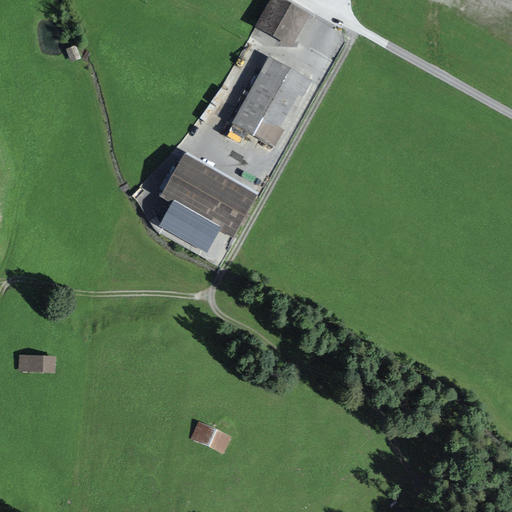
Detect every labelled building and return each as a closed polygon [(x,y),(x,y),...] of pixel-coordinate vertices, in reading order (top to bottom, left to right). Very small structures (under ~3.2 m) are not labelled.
[(274,1),(260,26),(290,43),(304,18),(274,1)] [(71,60),(78,57),(75,48),(67,51),(71,60)] [(242,140),(246,133),(273,148),(311,81),(270,58),(229,133),(242,140)] [(160,233),(219,267),(236,239),(233,237),(255,198),(184,157),(162,197),(176,205),(160,233)] [(54,372),(54,360),(20,358),(19,369),(54,372)] [(199,424),(192,437),(222,452),(229,439),(199,424)]
